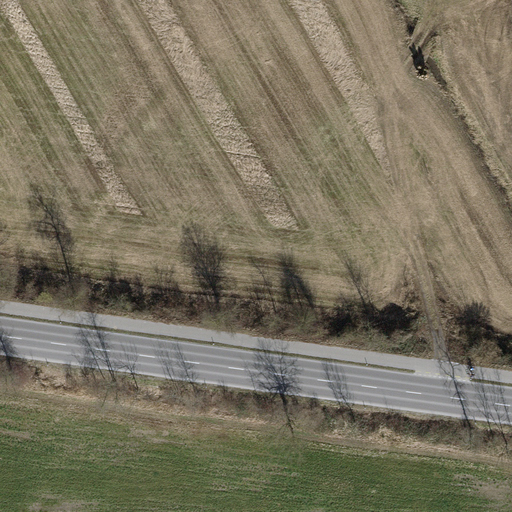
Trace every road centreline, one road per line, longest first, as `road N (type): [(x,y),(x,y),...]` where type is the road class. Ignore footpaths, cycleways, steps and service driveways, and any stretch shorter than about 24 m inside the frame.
road 1 (tertiary): [(0,335),(511,406)]
road 2 (track): [(447,397),(450,368),(396,200),(382,122)]
